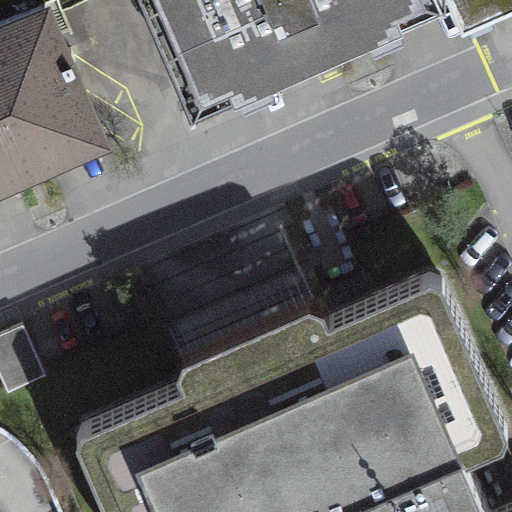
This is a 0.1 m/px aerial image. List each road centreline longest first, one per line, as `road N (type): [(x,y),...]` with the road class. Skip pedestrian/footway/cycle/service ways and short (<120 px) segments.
road 1 (residential): [(458,90),(0,289)]
road 2 (residential): [(511,208),(458,90)]
